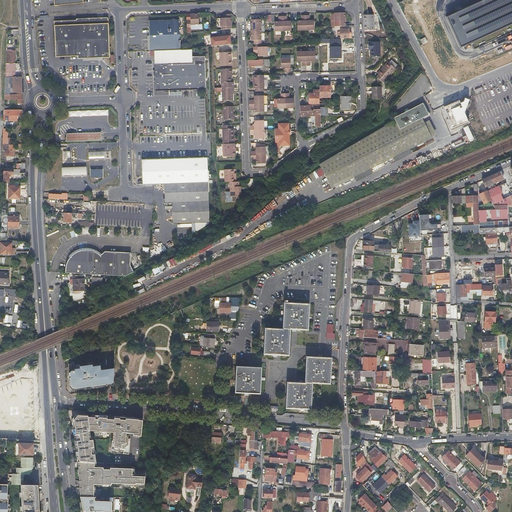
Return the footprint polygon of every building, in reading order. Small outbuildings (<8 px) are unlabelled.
[(511,0),(482,0),(447,17),(460,48),(511,23),(511,0)] [(199,14),(191,14),(191,21),(187,21),(187,28),(191,28),(191,25),(199,25),(199,14)] [(231,26),(230,14),(223,15),(223,18),(220,18),(220,26),(221,26),(231,26)] [(343,21),(343,14),(332,14),(333,22),(334,22),(335,25),(341,25),(341,21),(343,21)] [(74,19),(53,21),(55,57),(77,56),(110,54),(106,17),(105,16),(74,18),(74,19)] [(306,31),(305,16),(301,16),(301,22),(297,22),(297,31),(306,31)] [(305,16),(306,31),(314,30),(314,21),(309,21),(309,16),(305,16)] [(375,16),(364,16),(365,32),(375,32),(375,16)] [(282,22),(282,17),(278,17),(278,22),(274,23),(274,32),(282,31),(282,22)] [(282,22),(282,31),(291,31),(290,22),(286,22),(286,17),(282,17),(282,22)] [(148,21),(150,51),(180,50),(178,20),(148,21)] [(251,33),(260,33),(260,25),(260,21),(253,21),(253,25),(250,25),(251,33)] [(340,29),(340,33),(340,38),(351,37),(351,31),(349,32),(348,28),(340,29)] [(260,33),(251,33),(251,41),(254,41),(254,44),(261,44),(260,33)] [(211,38),(211,47),(229,45),(228,36),(211,38)] [(330,47),(341,47),(340,38),(329,39),(329,42),(330,47)] [(381,43),(369,44),(369,49),(371,49),(371,52),(372,59),(382,59),(381,43)] [(253,47),(253,51),(257,51),(258,53),(258,57),(267,57),(266,47),(253,47)] [(334,61),(337,61),(341,60),(341,47),(330,47),(330,58),(334,58),(334,61)] [(17,50),(12,50),(6,49),(6,62),(13,63),(13,61),(15,61),(17,50)] [(231,52),(220,52),(220,66),(232,66),(231,52)] [(300,67),(306,67),(306,61),(306,52),(296,52),(296,61),(299,61),(300,61),(300,63),(300,67)] [(315,52),(306,52),(306,61),(306,67),(311,66),(311,62),(311,61),(313,61),(315,61),(315,52)] [(193,63),(155,64),(155,70),(156,91),(170,91),(208,90),(207,56),(193,56),(193,63)] [(285,73),(289,73),(289,67),(289,58),(280,58),(280,67),(284,67),(285,67),(285,73)] [(381,76),(378,79),(384,84),(387,81),(388,82),(398,71),(389,63),(379,75),(381,76)] [(231,69),(221,69),(221,83),(221,88),(222,88),(233,87),(233,83),(231,83),(231,74),(232,74),(231,69)] [(170,91),(156,91),(155,70),(153,70),(154,97),(170,96),(170,91)] [(263,75),(253,75),(253,89),(254,89),(255,92),(263,91),(263,75)] [(9,93),(21,94),(21,76),(13,76),(13,83),(9,83),(9,93)] [(484,99),(511,90),(511,76),(477,87),(480,95),(482,95),(484,99)] [(233,87),(222,88),(222,101),(232,101),(232,91),(233,91),(233,87)] [(324,104),(324,102),(324,101),(322,101),(322,98),(330,98),(330,87),(319,87),(319,94),(320,104),(324,104)] [(383,89),(373,89),(373,101),(383,101),(383,89)] [(4,98),(11,98),(17,99),(17,103),(22,103),(21,94),(9,93),(5,93),(4,98)] [(283,99),(283,94),(279,94),(279,99),(275,99),(275,108),(283,108),(283,99)] [(287,94),(283,94),(283,99),(283,108),(291,108),(291,99),(287,99),(287,94)] [(320,104),(319,94),(309,94),(309,104),(320,104)] [(249,101),(249,104),(264,104),(263,96),(254,96),(254,100),(249,101)] [(351,106),(351,101),(350,101),(350,96),(341,96),(341,110),(350,110),(350,106),(351,106)] [(469,122),(465,113),(470,100),(465,98),(464,102),(461,103),(459,100),(444,107),(449,119),(447,120),(451,130),(469,122)] [(321,164),(323,169),(325,173),(333,188),(378,166),(432,138),(423,118),(428,115),(425,109),(423,103),(394,117),(396,120),(321,164)] [(264,104),(249,104),(249,108),(255,108),(255,113),(264,112),(264,104)] [(233,106),(223,106),(223,120),(233,119),(233,106)] [(312,116),(312,115),(312,114),(314,114),(315,128),(320,128),(320,109),(315,109),(312,109),(312,112),(300,111),(300,116),(312,116)] [(250,126),(250,130),(263,130),(263,121),(254,121),(254,124),(254,126),(253,126),(250,126)] [(465,128),(470,141),(475,139),(470,125),(465,128)] [(232,129),(222,129),(223,142),(234,142),(234,133),(232,133),(232,129)] [(253,134),(254,134),(254,135),(255,139),(264,139),(263,130),(250,130),(250,134),(253,134)] [(100,132),(66,133),(67,141),(101,139),(100,132)] [(277,146),(278,146),(278,150),(287,149),(286,135),(279,136),(279,138),(277,138),(277,146)] [(4,157),(7,158),(9,158),(9,154),(17,155),(18,143),(5,142),(4,157)] [(234,144),(224,144),(224,157),(234,157),(234,144)] [(251,152),(251,156),(265,155),(265,147),(256,147),(256,152),(251,152)] [(265,155),(251,156),(251,159),(256,159),(257,164),(266,163),(265,155)] [(164,184),(208,182),(207,158),(141,160),(142,184),(164,184)] [(13,168),(6,167),(5,167),(4,179),(9,180),(9,174),(12,174),(12,172),(19,173),(19,168),(13,168)] [(62,168),(62,175),(65,175),(71,175),(79,175),(85,175),(86,175),(86,167),(84,167),(79,167),(71,168),(64,168),(62,168)] [(103,169),(91,169),(91,178),(103,178),(103,169)] [(224,169),(224,182),(229,182),(234,181),(233,169),(224,169)] [(503,179),(500,172),(482,180),(482,181),(484,187),(503,179)] [(241,196),(241,187),(240,187),(240,184),(238,184),(238,181),(234,181),(229,182),(230,193),(226,193),(227,201),(234,200),(234,197),(241,196)] [(209,224),(208,182),(164,184),(164,210),(172,209),(172,224),(194,223),(194,233),(209,224)] [(500,185),(486,192),(489,198),(509,190),(505,183),(501,186),(500,185)] [(466,204),(478,203),(478,200),(477,184),(473,184),(473,191),(475,191),(475,193),(476,196),(471,196),(470,196),(467,197),(466,194),(465,194),(465,196),(466,204)] [(20,187),(14,187),(9,186),(8,197),(19,198),(20,187)] [(511,226),(508,227),(506,227),(505,206),(511,206),(511,195),(509,190),(489,198),(490,201),(492,205),(482,209),(478,211),(479,217),(479,224),(480,233),(485,233),(495,233),(502,233),(502,235),(504,235),(504,242),(510,242),(510,243),(510,253),(511,252),(511,226)] [(489,198),(486,192),(486,191),(479,194),(483,204),(490,201),(489,198)] [(452,204),(457,204),(462,204),(461,196),(451,197),(452,204)] [(97,201),(97,206),(97,210),(112,211),(112,202),(97,201)] [(258,213),(259,214),(247,225),(254,233),(268,221),(269,221),(281,210),(277,207),(276,208),(271,202),(258,213)] [(478,203),(466,204),(466,205),(466,207),(473,207),(474,225),(479,224),(479,217),(478,211),(478,203)] [(72,218),(74,218),(76,218),(76,213),(64,213),(64,223),(71,223),(72,218)] [(19,215),(17,215),(14,215),(8,215),(8,227),(19,228),(19,215)] [(141,230),(142,216),(134,216),(133,229),(141,230)] [(460,228),(461,236),(480,235),(480,233),(479,224),(474,225),(460,225),(460,228)] [(495,233),(485,233),(485,237),(483,237),(483,241),(485,241),(486,254),(496,253),(495,233)] [(443,237),(432,237),(433,246),(444,246),(443,237)] [(398,243),(395,243),(391,243),(391,246),(374,245),(374,241),(364,241),(363,251),(397,253),(397,247),(398,247),(398,243)] [(15,249),(13,248),(12,248),(12,243),(1,242),(0,253),(15,254),(15,249)] [(65,270),(65,273),(75,273),(96,275),(123,276),(132,271),(128,265),(128,253),(102,253),(98,257),(92,253),(89,252),(86,252),(84,252),(82,252),(79,253),(76,254),(75,254),(73,255),(72,257),(71,258),(69,260),(67,263),(67,264),(66,266),(65,268),(65,270)] [(401,272),(412,273),(413,254),(399,253),(399,256),(402,257),(401,272)] [(373,257),(364,256),(363,267),(373,267),(373,257)] [(430,260),(430,265),(430,269),(441,269),(441,260),(430,260)] [(484,276),(495,276),(495,275),(495,272),(494,266),(483,267),(484,276)] [(0,283),(8,284),(9,276),(9,269),(0,268),(0,283)] [(413,273),(412,273),(401,272),(401,280),(412,281),(413,273)] [(449,273),(443,273),(437,273),(437,283),(449,283),(449,273)] [(101,286),(102,282),(102,278),(92,277),(92,289),(101,286)] [(509,279),(507,279),(504,279),(504,277),(499,277),(499,284),(498,284),(498,290),(511,289),(511,282),(509,283),(509,279)] [(83,279),(77,279),(72,279),(73,291),(83,291),(83,279)] [(472,284),(464,284),(460,284),(460,296),(461,300),(467,300),(467,297),(466,297),(466,293),(469,293),(469,290),(481,289),(481,287),(481,284),(472,284)] [(367,295),(379,296),(379,285),(368,285),(367,295)] [(492,287),(481,287),(481,289),(481,295),(492,296),(492,287)] [(19,303),(20,289),(6,288),(5,297),(0,296),(0,309),(4,309),(4,304),(9,304),(10,296),(14,296),(13,302),(19,303)] [(445,301),(445,293),(436,293),(436,301),(445,301)] [(230,313),(230,308),(230,304),(225,304),(225,302),(226,302),(226,298),(220,298),(219,313),(230,313)] [(409,308),(418,309),(419,299),(410,299),(409,308)] [(282,329),(289,330),(307,331),(309,304),(284,302),(282,329)] [(371,314),(372,306),(364,305),(364,313),(371,314)] [(445,306),(436,306),(437,314),(446,314),(445,306)] [(474,322),(475,318),(475,313),(465,312),(464,321),(474,322)] [(407,317),(407,322),(406,328),(418,329),(419,318),(407,317)] [(439,338),(444,338),(449,338),(449,325),(445,326),(444,320),(438,319),(439,338)] [(364,321),(363,329),(372,330),(373,321),(364,321)] [(206,332),(212,332),(218,332),(218,323),(207,323),(206,332)] [(287,356),(289,330),(282,329),(264,328),(262,355),(287,356)] [(372,330),(363,329),(361,329),(361,331),(359,330),(359,331),(356,331),(356,337),(378,338),(378,335),(375,334),(375,330),(372,330)] [(482,348),(488,348),(494,347),(493,336),(482,337),(482,348)] [(201,347),(211,348),(212,339),(202,338),(201,347)] [(408,353),(415,354),(422,354),(423,343),(416,343),(416,340),(409,340),(408,353)] [(374,342),(365,342),(364,354),(373,355),(374,342)] [(208,354),(205,354),(202,353),(202,352),(199,351),(200,348),(191,348),(190,355),(208,356),(208,354)] [(449,352),(437,352),(437,362),(449,362),(449,352)] [(89,361),(90,365),(91,370),(104,366),(102,357),(89,361)] [(305,384),(311,384),(330,385),(331,359),(306,357),(305,384)] [(431,358),(422,357),(423,372),(431,372),(431,358)] [(361,358),(361,371),(375,371),(376,371),(376,358),(361,358)] [(466,375),(475,375),(475,364),(466,364),(466,375)] [(260,368),(235,366),(234,393),(259,394),(260,368)] [(361,371),(360,371),(360,381),(364,381),(365,375),(375,376),(375,371),(361,371)] [(376,371),(375,371),(375,376),(375,379),(375,383),(388,383),(389,372),(376,371)] [(511,396),(511,394),(511,385),(511,371),(506,372),(506,376),(503,376),(503,381),(506,381),(507,397),(511,396)] [(475,384),(475,375),(466,375),(467,384),(475,384)] [(68,389),(70,388),(73,388),(74,389),(80,387),(77,378),(66,381),(68,389)] [(442,388),(454,388),(453,378),(441,378),(442,388)] [(492,382),(487,382),(481,382),(481,381),(479,381),(479,386),(482,386),(482,391),(496,391),(496,385),(492,385),(492,382)] [(310,411),(311,384),(305,384),(286,383),(285,409),(310,411)] [(19,401),(24,400),(29,399),(27,384),(17,386),(19,401)] [(358,404),(366,405),(374,405),(374,399),(369,399),(369,395),(362,394),(362,391),(352,391),(352,395),(359,395),(358,404)] [(404,400),(398,399),(393,399),(393,408),(398,409),(398,410),(403,411),(404,400)] [(364,412),(366,412),(368,413),(371,414),(371,423),(382,424),(383,414),(387,415),(387,410),(364,408),(364,412)] [(503,419),(507,419),(511,418),(511,414),(511,409),(503,409),(503,419)] [(442,412),(442,411),(442,410),(434,410),(435,416),(435,422),(447,422),(447,411),(442,412)] [(14,424),(20,424),(20,414),(6,414),(6,425),(14,424)] [(121,453),(139,454),(140,438),(138,438),(138,435),(143,435),(144,418),(78,414),(73,419),(73,422),(78,462),(106,463),(103,441),(101,441),(99,432),(103,432),(103,433),(116,434),(116,433),(125,433),(124,441),(122,441),(121,453)] [(469,416),(469,421),(469,427),(476,426),(476,425),(481,424),(481,415),(469,416)] [(399,428),(403,428),(404,416),(394,416),(394,426),(398,426),(399,426),(399,428)] [(33,424),(20,424),(14,424),(14,432),(23,432),(23,436),(33,436),(33,424)] [(251,448),(251,449),(251,450),(258,451),(258,444),(261,444),(261,442),(254,441),(255,428),(248,427),(247,430),(250,430),(249,448),(251,448)] [(278,441),(285,441),(285,438),(284,438),(284,433),(280,433),(269,432),(269,431),(263,431),(263,437),(268,438),(268,437),(278,438),(278,441)] [(220,438),(219,437),(218,437),(219,434),(212,434),(212,437),(210,437),(209,442),(220,443),(220,438)] [(322,456),(327,456),(331,456),(332,440),(323,440),(322,456)] [(19,443),(19,449),(19,455),(33,455),(33,444),(19,443)] [(466,455),(478,466),(484,459),(473,448),(466,455)] [(508,459),(509,459),(509,458),(511,458),(511,457),(511,448),(504,448),(503,453),(503,454),(503,460),(503,463),(508,464),(508,459)] [(305,459),(305,455),(306,451),(298,451),(297,458),(305,459)] [(441,458),(452,470),(453,469),(459,463),(448,451),(441,458)] [(374,457),(372,458),(370,460),(377,467),(386,458),(381,452),(375,458),(374,457)] [(362,471),(359,473),(356,476),(362,482),(371,473),(364,466),(367,463),(365,459),(361,453),(356,457),(357,465),(357,466),(358,466),(362,471)] [(414,464),(409,460),(405,455),(399,460),(410,472),(416,467),(419,470),(423,467),(417,461),(414,464)] [(33,468),(33,457),(21,457),(21,468),(16,468),(16,474),(12,473),(12,484),(23,485),(24,474),(30,474),(30,472),(32,472),(32,468),(33,468)] [(502,470),(502,467),(503,463),(503,460),(499,460),(499,461),(487,460),(486,468),(502,470)] [(459,463),(453,469),(456,472),(462,466),(459,463)] [(295,476),(299,476),(303,476),(304,469),(296,468),(295,476)] [(320,483),(324,484),(329,484),(330,472),(321,471),(320,483)] [(382,478),(389,485),(398,476),(392,471),(387,476),(385,475),(382,478)] [(462,479),(473,491),(480,484),(469,473),(462,479)] [(418,480),(423,486),(429,492),(435,486),(423,474),(423,475),(419,479),(418,480)] [(277,485),(280,485),(280,484),(278,483),(278,482),(274,481),(274,476),(265,475),(264,481),(273,482),(273,485),(277,485)] [(198,487),(199,480),(196,479),(196,478),(188,478),(188,490),(196,490),(196,487),(198,487)] [(380,494),(389,485),(382,478),(379,481),(380,482),(375,488),(380,494)] [(238,488),(246,488),(247,480),(239,479),(238,488)] [(297,481),(297,480),(295,480),(295,485),(312,487),(312,492),(310,492),(310,493),(298,492),(297,501),(312,502),(313,499),(313,496),(313,492),(314,482),(297,481)] [(168,498),(170,498),(172,498),(172,501),(175,501),(175,499),(180,500),(181,489),(169,488),(168,498)] [(223,494),(223,498),(225,498),(226,489),(223,489),(213,488),(212,493),(223,494)] [(264,497),(270,498),(275,498),(275,490),(265,489),(264,497)] [(492,503),(493,502),(495,499),(492,496),(491,498),(485,492),(480,497),(488,506),(492,503)] [(358,500),(364,505),(369,511),(375,505),(364,494),(358,500)] [(439,501),(444,507),(449,511),(450,511),(456,507),(447,498),(445,495),(439,501)] [(0,511),(19,511),(19,499),(0,498),(0,511)] [(271,511),(272,502),(270,502),(267,501),(267,511),(262,510),(261,511),(271,511)] [(326,511),(327,510),(327,502),(318,501),(316,511),(326,511)] [(387,501),(382,506),(385,510),(391,504),(387,501)]
